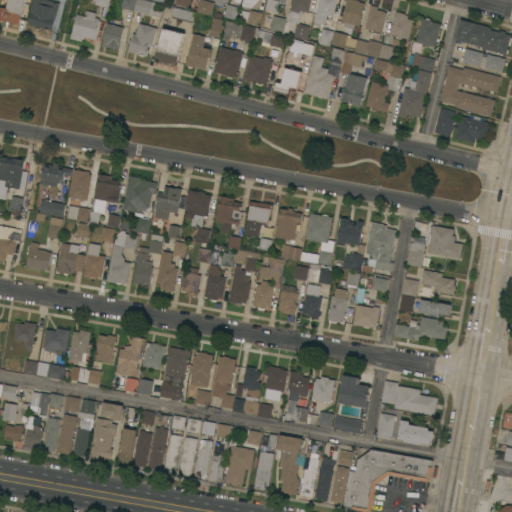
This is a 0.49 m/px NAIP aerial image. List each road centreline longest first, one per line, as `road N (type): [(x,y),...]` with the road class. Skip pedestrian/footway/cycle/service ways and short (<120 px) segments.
road 1 (tertiary): [(511,170),(0,38)]
road 2 (residential): [(0,287),(511,380)]
road 3 (tertiary): [(0,129),(511,222)]
road 4 (secondary): [(0,477),(187,511)]
